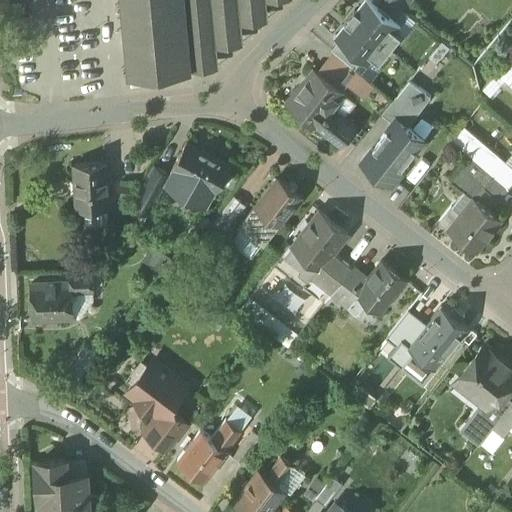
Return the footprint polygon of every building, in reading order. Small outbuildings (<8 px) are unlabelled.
[(184,0),(122,0),(130,77),(151,75),(170,73),(192,71),(184,0)] [(184,0),(192,71),(267,0),(184,0)] [(372,0),(365,0),(357,11),(355,9),(350,15),(390,48),(401,35),(396,31),(401,24),(395,19),(372,0)] [(390,0),(372,0),(395,19),(403,10),(398,6),(390,0)] [(390,0),(398,6),(403,10),(405,12),(405,11),(410,15),(414,11),(406,4),(406,5),(401,1),(401,0),(390,0)] [(390,48),(350,15),(344,22),(346,23),(337,35),(336,34),(334,36),(338,40),(362,59),(368,64),(374,57),(379,62),(390,48)] [(362,59),(338,40),(331,49),(337,54),(354,68),(362,59)] [(354,68),(337,54),(328,65),(361,92),(370,81),(354,68)] [(315,70),(300,89),(298,88),(286,103),(316,127),(317,126),(327,113),(328,114),(329,112),(339,100),(338,99),(344,92),(315,70)] [(170,73),(151,75),(152,85),(171,83),(170,73)] [(390,127),(418,148),(424,139),(408,126),(431,96),(409,78),(382,114),(393,122),(390,127)] [(357,127),(338,112),(335,116),(329,112),(328,114),(327,113),(317,126),(342,146),(357,127)] [(418,148),(390,127),(362,163),(394,187),(405,172),(402,169),(418,148)] [(500,157),(469,131),(457,145),(472,158),(508,188),(511,182),(511,174),(496,161),(500,157)] [(231,165),(187,141),(173,168),(178,171),(207,186),(217,192),(231,165)] [(508,188),(472,158),(451,182),(463,193),(473,201),(475,199),(477,200),(486,189),(498,199),(508,188)] [(107,162),(75,164),(77,209),(109,208),(107,162)] [(170,175),(156,167),(145,188),(144,187),(132,208),(148,216),(170,175)] [(207,186),(178,171),(171,184),(200,199),(207,186)] [(302,196),(278,178),(255,207),(279,225),(302,196)] [(135,187),(122,186),(121,196),(134,197),(135,187)] [(473,201),(463,193),(440,222),(450,231),(476,252),(501,219),(477,200),(475,199),(473,201)] [(255,207),(255,206),(240,225),(265,244),(280,226),(279,225),(255,207)] [(321,211),(292,247),(319,268),(320,269),(333,253),(348,233),(321,211)] [(223,212),(204,236),(215,245),(234,221),(223,212)] [(333,253),(320,269),(319,268),(313,276),(333,292),(352,268),(333,253)] [(164,254),(155,266),(165,273),(169,268),(174,261),(164,254)] [(406,279),(382,260),(368,278),(357,293),(358,294),(380,312),(406,279)] [(184,269),(174,261),(169,268),(179,276),(184,269)] [(352,268),(333,292),(349,304),(358,294),(357,293),(368,278),(353,267),(352,268)] [(71,283),(32,284),(34,318),(74,317),(73,293),(94,292),(94,286),(93,272),(70,273),(71,283)] [(101,272),(93,272),(94,286),(102,285),(101,272)] [(468,329),(441,307),(419,334),(415,340),(441,361),(468,329)] [(401,320),(386,339),(405,353),(415,340),(419,334),(401,320)] [(511,384),(511,366),(484,345),(460,377),(476,389),(473,394),(482,402),(488,406),(498,392),(503,395),(504,394),(511,384)] [(82,352),(66,372),(79,382),(95,362),(82,352)] [(188,385),(159,363),(148,378),(142,373),(128,391),(138,398),(137,401),(152,412),(153,410),(159,414),(163,417),(170,409),(188,385)] [(488,406),(482,402),(460,430),(480,445),(493,429),(510,406),(511,403),(511,400),(504,394),(503,395),(498,392),(488,406)] [(511,407),(510,406),(493,429),(504,438),(511,427),(511,407)] [(170,409),(163,417),(159,414),(145,433),(167,450),(168,448),(170,450),(189,426),(187,424),(188,422),(170,409)] [(229,421),(227,419),(212,438),(227,449),(246,424),(234,414),(229,421)] [(212,438),(201,430),(178,460),(206,481),(229,451),(227,449),(212,438)] [(253,431),(233,457),(244,466),(264,439),(253,431)] [(261,470),(260,469),(234,503),(245,511),(270,511),(287,490),(280,485),(294,466),(282,456),(270,471),(267,475),(261,470)] [(65,461),(38,463),(41,500),(47,500),(48,511),(88,511),(86,476),(66,477),(65,461)] [(270,471),(264,466),(261,470),(267,475),(270,471)] [(294,466),(280,485),(287,490),(291,494),(306,475),(294,466)] [(327,511),(341,494),(330,486),(316,504),(326,511),(327,511)]
